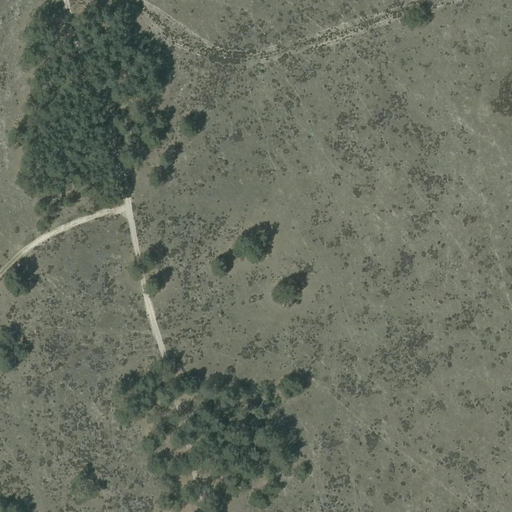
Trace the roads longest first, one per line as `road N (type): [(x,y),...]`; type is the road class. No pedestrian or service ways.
road 1 (track): [(128,208),(200,511)]
road 2 (track): [(66,0),(107,113),(128,208)]
road 3 (track): [(0,272),(57,229),(128,208)]
